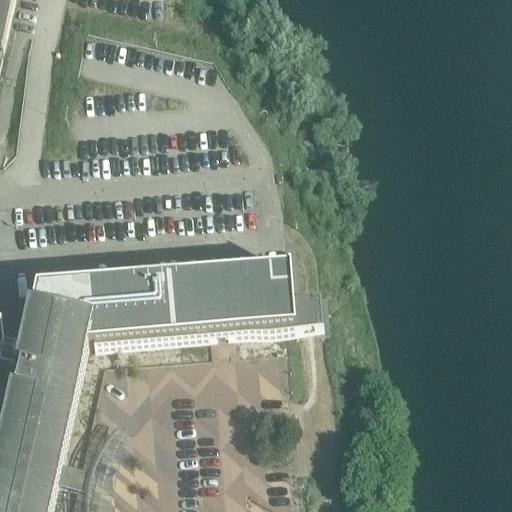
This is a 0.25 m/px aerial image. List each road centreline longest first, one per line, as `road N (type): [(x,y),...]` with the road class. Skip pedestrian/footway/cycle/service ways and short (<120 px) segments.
road 1 (unknown): [(148,262),(262,251),(274,233),(262,172)]
road 2 (unknown): [(0,258),(21,271),(148,262)]
